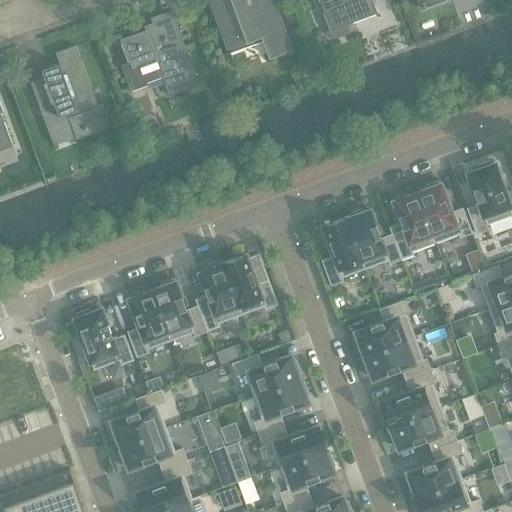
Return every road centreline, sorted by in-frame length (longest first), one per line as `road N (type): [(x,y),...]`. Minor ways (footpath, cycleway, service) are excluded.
road 1 (residential): [(385,511),(275,208)]
road 2 (residential): [(275,208),(31,300)]
road 3 (residential): [(511,122),(275,208)]
road 4 (residential): [(109,511),(31,300)]
